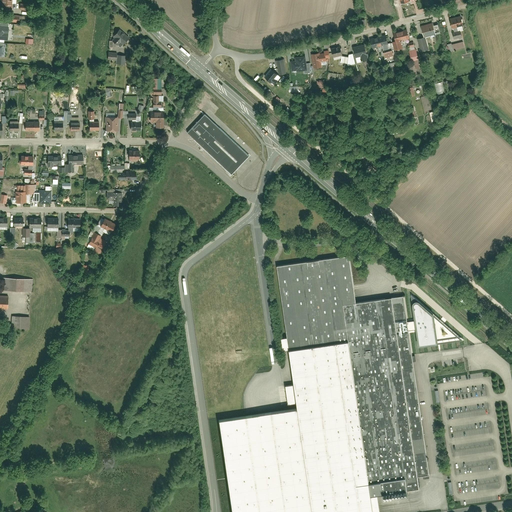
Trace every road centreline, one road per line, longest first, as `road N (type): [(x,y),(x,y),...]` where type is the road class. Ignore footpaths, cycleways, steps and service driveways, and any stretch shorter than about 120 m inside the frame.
road 1 (residential): [(260,198),(251,217),(184,272),(216,511)]
road 2 (unclassified): [(495,0),(266,56),(217,50)]
road 3 (unknown): [(259,235),(296,511)]
road 4 (track): [(0,444),(127,212)]
road 5 (residential): [(0,209),(127,212),(166,143)]
road 6 (primary): [(372,221),(511,342)]
road 7 (residential): [(166,143),(0,142)]
